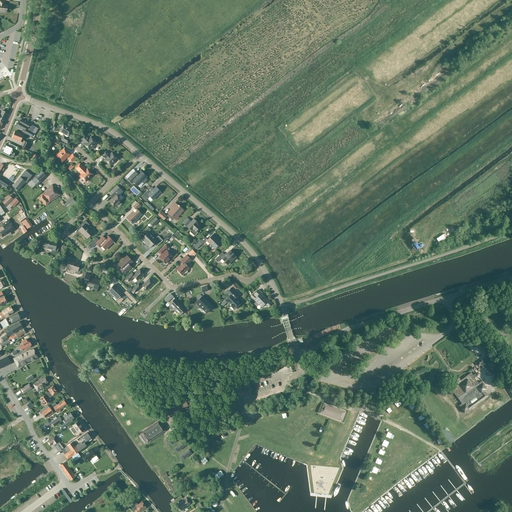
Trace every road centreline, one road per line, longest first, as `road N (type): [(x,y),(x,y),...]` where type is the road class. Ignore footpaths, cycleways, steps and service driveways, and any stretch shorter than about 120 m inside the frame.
road 1 (tertiary): [(300,352),(511,276)]
road 2 (track): [(291,340),(241,357),(192,361),(103,342)]
road 3 (tertiary): [(264,270),(139,154)]
road 4 (track): [(278,300),(417,256),(429,239)]
road 5 (residential): [(264,270),(247,282),(230,274),(172,288),(126,241)]
road 6 (residential): [(94,475),(71,489),(0,379)]
road 7 (tertiary): [(139,154),(96,124),(17,95)]
